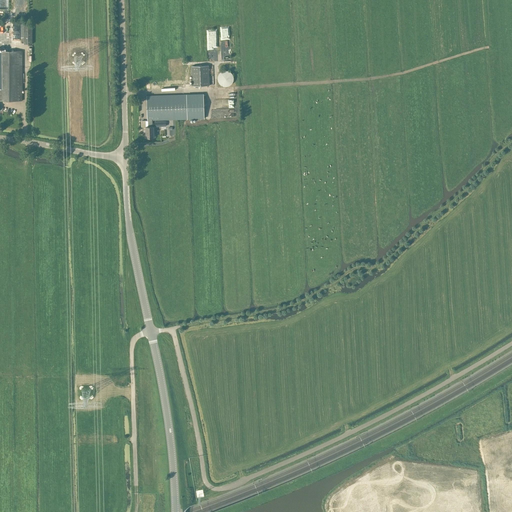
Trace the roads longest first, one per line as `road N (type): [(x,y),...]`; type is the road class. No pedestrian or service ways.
road 1 (unclassified): [(175,511),(171,443),(123,159)]
road 2 (unclassified): [(123,159),(122,0)]
road 3 (unclassified): [(123,159),(0,138)]
